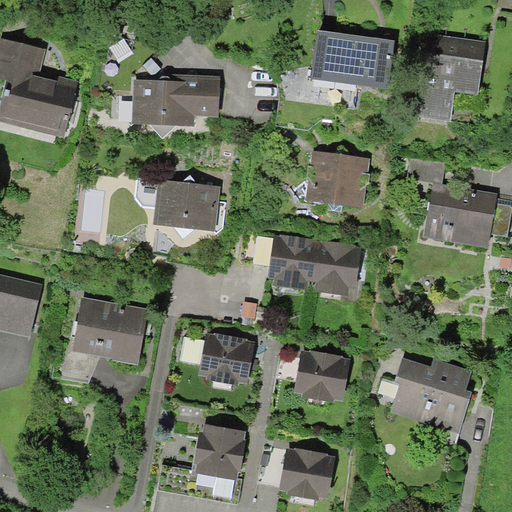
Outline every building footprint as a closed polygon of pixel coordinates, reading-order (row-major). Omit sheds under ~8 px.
[(384,89),(391,42),(315,32),(309,71),(357,78),(356,85),(384,89)] [(0,116),(62,132),(74,83),(35,73),(41,47),(2,37),(0,45),(0,116)] [(440,49),(422,47),(417,83),(421,84),(417,117),(448,121),(452,87),(474,89),(476,73),(469,72),(473,42),(441,38),(440,49)] [(216,114),(217,82),(167,80),(163,76),(157,76),(152,81),(130,80),(129,121),(188,123),(188,113),(216,114)] [(324,200),(355,206),(358,189),(367,184),(368,175),(360,173),(363,158),(345,155),(340,147),(326,157),(325,160),(314,157),(312,166),(305,165),(304,171),(324,200)] [(211,228),(216,187),(194,185),(187,176),(177,183),(157,181),(152,222),(169,224),(180,238),(195,226),(211,228)] [(490,194),(433,184),(426,220),(431,221),(430,230),(441,232),(440,239),(486,248),(489,233),(483,232),(490,194)] [(317,243),(273,237),(267,277),(311,284),(317,243)] [(354,290),(360,249),(317,243),(311,284),(354,290)] [(0,330),(30,337),(42,285),(0,274),(0,330)] [(137,362),(146,309),(82,297),(74,340),(59,338),(52,376),(86,382),(91,354),(100,356),(101,348),(118,351),(117,359),(137,362)] [(246,381),(254,344),(206,335),(199,372),(246,381)] [(342,398),(348,359),(302,351),(295,391),(342,398)] [(421,421),(459,433),(473,391),(466,388),(472,370),(435,358),(432,366),(404,356),(396,380),(413,386),(407,404),(424,410),(421,421)] [(234,478),(244,432),(204,424),(194,470),(234,478)] [(327,497),(334,458),(288,450),(281,489),(327,497)]
